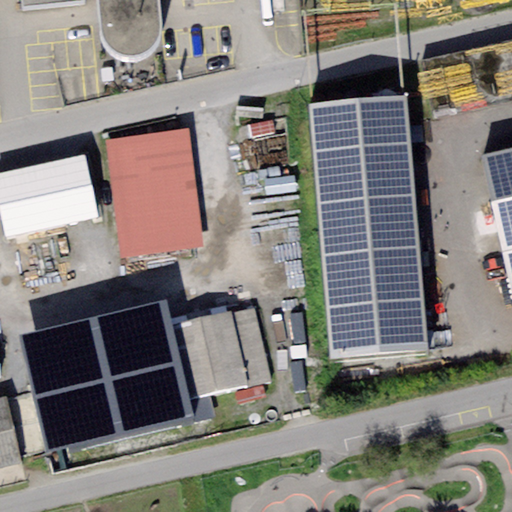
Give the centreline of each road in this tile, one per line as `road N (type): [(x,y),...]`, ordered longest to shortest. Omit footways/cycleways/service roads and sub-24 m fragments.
road 1 (unclassified): [(511,390),(0,509)]
road 2 (unclassified): [(0,137),(511,24)]
